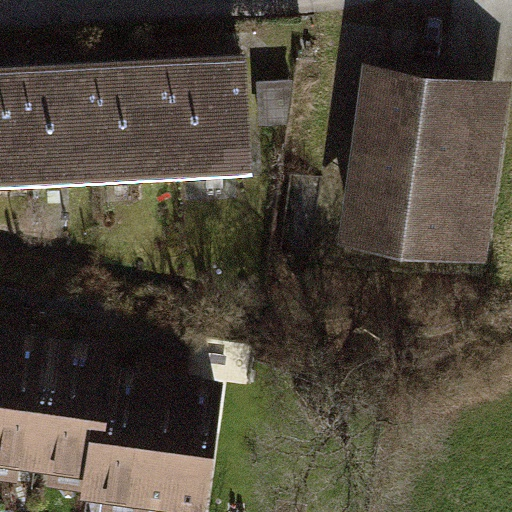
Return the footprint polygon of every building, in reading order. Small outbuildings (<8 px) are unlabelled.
[(243,169),(241,56),(175,58),(178,172),(243,169)] [(175,58),(100,61),(101,175),(178,172),(175,58)] [(509,74),(370,58),(349,248),(488,263),(509,74)] [(30,177),(101,175),(100,61),(29,63),(30,177)] [(0,178),(30,177),(29,63),(0,63),(0,178)] [(0,492),(32,498),(56,335),(0,325),(0,492)] [(32,498),(77,504),(85,424),(105,426),(117,345),(56,335),(32,498)] [(142,510),(160,375),(114,368),(105,426),(85,424),(77,504),(142,510)] [(153,511),(204,511),(222,384),(160,375),(142,510),(153,511)]
